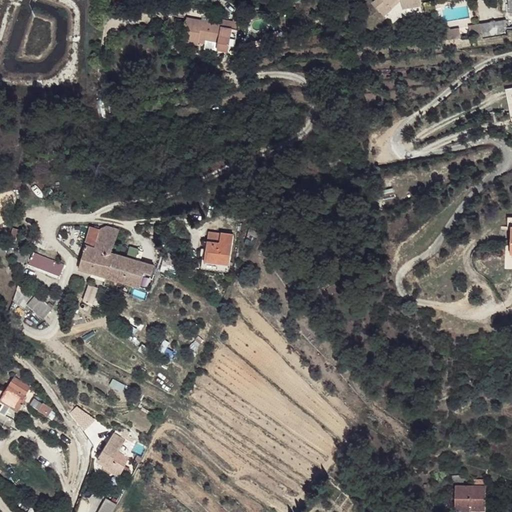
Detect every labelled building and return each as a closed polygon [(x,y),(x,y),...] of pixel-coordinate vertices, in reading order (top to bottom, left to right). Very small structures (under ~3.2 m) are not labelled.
[(361,0),(359,2),(371,14),(379,6),(376,4),(380,0),(386,0),(387,2),(399,0),(361,0)] [(510,0),(494,0),(496,13),(511,11),(510,0)] [(221,17),(186,11),(182,37),(197,39),(198,38),(198,33),(218,36),(217,40),(217,43),(229,44),(230,35),(232,22),(221,20),(221,17)] [(221,17),(221,20),(232,22),(233,15),(222,13),(221,17)] [(492,21),(468,27),(470,37),(471,42),(496,36),(492,21)] [(468,27),(457,30),(459,40),(470,37),(468,27)] [(448,33),(429,37),(432,47),(450,42),(448,33)] [(229,44),(228,48),(234,49),(237,36),(230,35),(229,44)] [(99,249),(99,250),(113,254),(113,253),(119,231),(101,226),(100,231),(92,228),(89,241),(97,244),(95,248),(99,249)] [(208,228),(203,260),(228,264),(234,232),(208,228)] [(95,248),(85,244),(78,267),(91,272),(99,250),(99,249),(95,248)] [(113,254),(99,250),(91,272),(108,277),(116,254),(113,253),(113,254)] [(126,257),(116,254),(108,277),(119,279),(148,287),(154,265),(126,257)] [(54,260),(39,255),(31,267),(51,274),(54,260)] [(66,263),(54,260),(51,274),(61,276),(66,263)] [(38,296),(23,282),(12,308),(22,319),(32,310),(29,307),(38,296)] [(53,309),(38,296),(29,307),(32,310),(44,320),(53,309)] [(13,380),(2,394),(17,405),(28,390),(13,380)] [(2,394),(0,396),(0,403),(13,413),(17,405),(2,394)] [(100,439),(98,449),(112,457),(114,443),(100,439)] [(112,466),(112,457),(98,449),(96,471),(106,475),(124,479),(126,470),(112,466)] [(485,491),(457,490),(456,507),(469,509),(485,509),(485,491)] [(111,511),(117,503),(106,497),(97,511),(111,511)]
